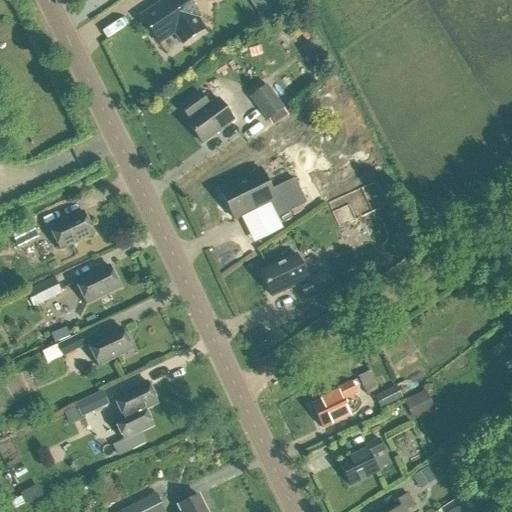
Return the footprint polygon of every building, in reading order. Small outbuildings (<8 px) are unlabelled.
[(165,0),(140,17),(158,44),(174,33),(182,44),(204,30),(196,18),(199,16),(187,0),(165,0)] [(321,54),(311,39),(298,47),(308,63),(321,54)] [(250,99),(266,121),(282,110),(266,87),(250,99)] [(186,123),(202,144),(233,121),(217,100),(208,106),(199,93),(179,108),(189,121),(186,123)] [(219,191),(233,220),(269,203),(277,218),(306,204),(294,180),(271,191),(261,171),(219,191)] [(83,213),(49,229),(59,251),(93,235),(83,213)] [(12,236),(19,251),(41,240),(34,226),(12,236)] [(242,255),(214,268),(233,308),(261,295),(242,255)] [(259,272),(272,298),(299,286),(306,301),(332,289),(325,273),(308,281),(296,255),(259,272)] [(75,283),(86,305),(119,289),(109,267),(75,283)] [(55,279),(27,293),(34,307),(62,294),(55,279)] [(131,350),(121,329),(87,345),(98,367),(131,350)] [(79,336),(57,347),(63,358),(84,347),(79,336)] [(147,373),(163,364),(158,355),(142,363),(147,373)] [(376,389),(367,371),(356,377),(365,395),(376,389)] [(114,421),(123,441),(152,426),(145,410),(157,404),(147,382),(113,399),(122,418),(114,421)] [(351,383),(336,390),(338,393),(311,406),(322,429),(350,416),(343,401),(356,394),(351,383)] [(406,393),(399,383),(389,389),(388,389),(371,400),(379,412),(396,401),(396,400),(406,393)] [(403,402),(413,421),(434,411),(424,392),(403,402)] [(94,396),(76,405),(82,416),(100,407),(94,396)] [(384,451),(378,440),(364,447),(365,450),(338,463),(349,487),(378,473),(370,458),(384,451)] [(19,494),(24,505),(42,496),(37,485),(19,494)] [(121,511),(166,511),(157,494),(121,511)] [(391,511),(404,511),(405,511),(414,506),(407,494),(397,501),(400,506),(391,511)] [(205,511),(198,496),(177,506),(180,511),(205,511)]
